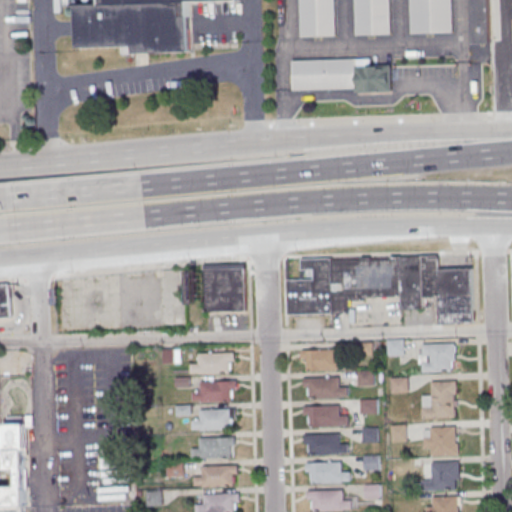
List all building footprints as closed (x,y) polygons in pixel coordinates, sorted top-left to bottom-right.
[(100,0),(100,4),(75,4),(77,48),(121,47),(121,53),(190,51),(188,1),(213,0),(100,0)] [(297,0),(333,0),(335,35),(299,36),(297,0)] [(353,0),(388,0),(390,34),(355,35),(353,0)] [(409,0),(450,0),(452,32),(411,33),(409,0)] [(470,0),(489,0),(491,43),(472,43),(470,0)] [(293,90),(292,60),(372,57),(372,65),(391,64),(392,89),(355,91),(355,87),(293,90)] [(302,259),(303,279),(287,279),(288,315),(350,313),(349,299),(401,298),(402,309),(424,308),(423,297),(441,297),(441,324),(475,323),(474,268),(441,268),(440,256),(302,259)] [(207,264),(207,311),(246,311),(246,264),(207,264)] [(0,317),(11,317),(9,285),(0,285),(0,317)] [(456,343),(421,344),(421,372),(457,371),(456,343)] [(164,361),(177,361),(177,349),(164,349),(164,361)] [(341,370),(341,350),(305,350),(305,370),(341,370)] [(234,353),(200,353),(200,363),(191,363),(191,373),(234,373),(234,353)] [(374,384),(374,372),(360,372),(360,384),(374,384)] [(340,377),(306,378),(306,398),(349,397),(348,386),(341,386),(340,377)] [(235,402),(235,381),(201,381),(201,391),(193,391),(193,402),(235,402)] [(423,417),(457,417),(457,381),(433,381),(433,394),(423,394),(423,417)] [(361,399),(361,413),(379,413),(379,399),(361,399)] [(306,426),(349,426),(349,415),(340,415),(340,405),(306,406),(306,426)] [(201,420),(193,420),(193,431),(234,431),(234,410),(201,410),(201,420)] [(0,511),(26,511),(25,423),(4,423),(4,471),(17,471),(17,487),(0,487),(0,511)] [(392,441),(407,441),(407,424),(392,424),(392,441)] [(426,426),(426,454),(459,454),(459,426),(426,426)] [(341,434),(306,434),(306,455),(341,455),(341,434)] [(234,459),(234,438),(201,438),(201,449),(192,449),(192,459),(234,459)] [(460,461),(429,461),(429,489),(460,489),(460,461)] [(342,462),(308,462),(308,482),(351,482),(351,471),(342,471),(342,462)] [(237,487),(237,467),(203,467),(203,477),(194,477),(194,487),(237,487)] [(352,500),(343,500),(343,491),(309,491),(309,511),(352,511),(352,500)] [(238,511),(239,494),(205,494),(205,504),(196,504),(196,511),(238,511)] [(461,511),(462,496),(429,496),(428,511),(461,511)]
